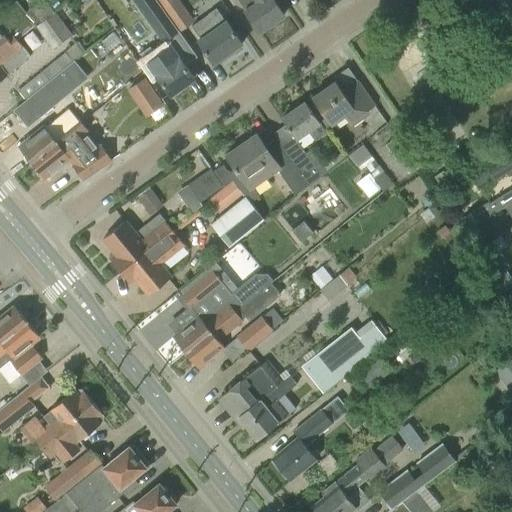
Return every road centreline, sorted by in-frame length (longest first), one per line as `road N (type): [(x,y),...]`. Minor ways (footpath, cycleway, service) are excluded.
road 1 (residential): [(29,241),(384,0)]
road 2 (tertiary): [(250,511),(29,241)]
